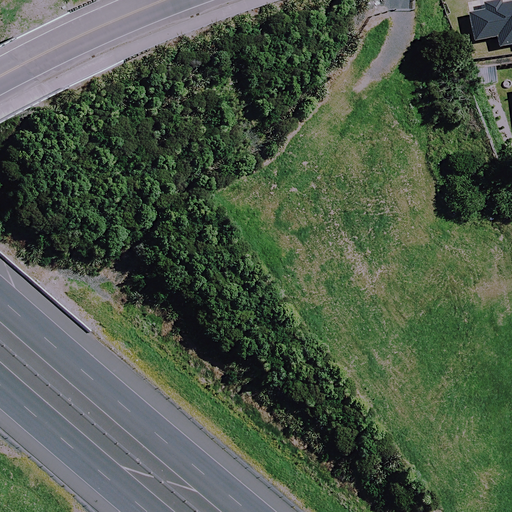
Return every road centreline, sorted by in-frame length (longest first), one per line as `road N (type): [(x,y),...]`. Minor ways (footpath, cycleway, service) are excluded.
road 1 (motorway): [(0,299),(238,511)]
road 2 (tertiary): [(0,79),(161,0)]
road 3 (motorway): [(132,511),(0,396)]
